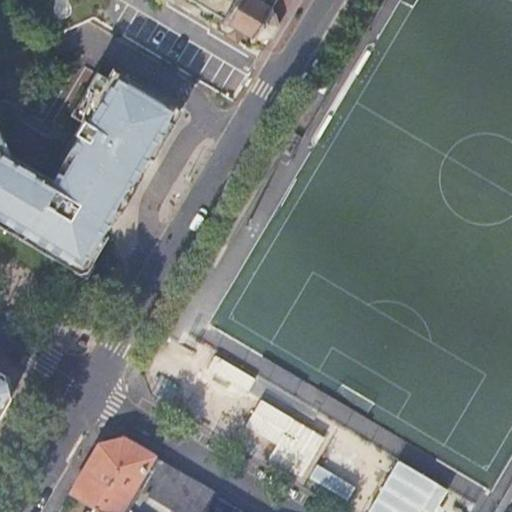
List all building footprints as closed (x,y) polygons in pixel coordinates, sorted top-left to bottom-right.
[(183,0),(185,1),(187,0),(190,0),(198,4),(199,8),(209,15),(213,13),(223,19),(216,30),(238,43),(241,42),(240,37),(242,33),(250,38),(251,43),(269,39),(271,40),(280,25),(278,24),(275,15),(271,13),(278,0),(183,0)] [(0,227),(82,277),(83,275),(107,237),(184,109),(128,75),(125,79),(113,72),(108,80),(97,74),(87,91),(90,93),(84,111),(88,114),(82,123),(75,136),(87,143),(80,155),(76,153),(71,157),(66,165),(52,187),(11,162),(0,155),(0,143),(2,143),(0,137),(0,227)] [(72,116),(82,123),(88,114),(84,111),(90,93),(87,91),(72,116)] [(59,161),(66,165),(71,157),(76,153),(80,155),(87,143),(75,136),(70,144),(59,161)] [(0,155),(11,162),(2,143),(0,143),(0,155)] [(253,380),(213,356),(205,369),(245,393),(253,380)] [(0,415),(10,399),(3,375),(0,373),(0,415)] [(323,438),(259,401),(243,426),(275,445),(266,460),(298,479),(323,438)] [(99,445),(69,495),(97,511),(120,511),(135,488),(140,491),(158,461),(124,439),(99,445)] [(127,511),(203,511),(214,494),(158,461),(140,491),(127,511)] [(433,511),(445,491),(395,461),(365,511),(418,511),(419,511),(420,511),(433,511)] [(354,488),(315,465),(307,478),(346,501),(354,488)]
